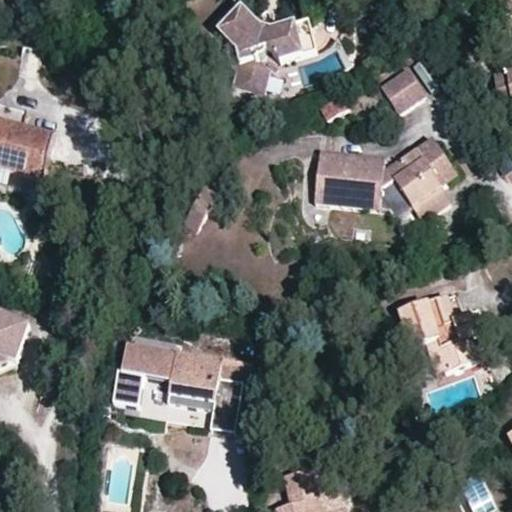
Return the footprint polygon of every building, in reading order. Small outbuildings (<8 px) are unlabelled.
[(0,0),(0,15),(15,16),(17,12),(28,11),(26,0),(0,0)] [(37,17),(34,0),(26,0),(28,11),(17,12),(15,16),(37,17)] [(259,30),(245,15),(222,37),(235,52),(242,68),(235,89),(267,97),(273,76),(262,62),(271,55),(285,66),(320,56),(312,25),(277,34),(259,30)] [(384,92),(402,118),(428,100),(411,74),(384,92)] [(511,82),(493,87),(499,114),(511,111),(511,82)] [(323,111),(329,123),(351,112),(345,99),(323,111)] [(0,109),(0,127),(24,134),(29,117),(0,109)] [(511,118),(511,111),(499,114),(501,122),(511,118)] [(55,142),(24,134),(0,127),(0,174),(44,185),(55,142)] [(412,176),(398,185),(416,213),(445,192),(461,181),(436,144),(404,163),(412,176)] [(375,170),(362,172),(363,179),(376,177),(375,170)] [(376,183),(376,177),(363,179),(362,172),(311,180),(318,229),(332,227),(332,221),(368,216),(368,211),(380,209),(376,183)] [(398,185),(376,183),(380,209),(368,211),(368,216),(332,221),(332,227),(416,213),(398,185)] [(206,188),(184,224),(197,231),(219,196),(206,188)] [(454,205),(445,192),(416,213),(425,226),(454,205)] [(413,353),(428,347),(436,345),(446,376),(480,364),(474,344),(483,340),(474,317),(464,320),(456,298),(402,316),(413,353)] [(0,357),(7,360),(16,362),(29,328),(0,317),(0,357)] [(438,378),(446,376),(436,345),(428,347),(438,378)] [(132,349),(127,378),(172,386),(170,401),(169,406),(217,413),(218,405),(242,409),(249,366),(132,349)] [(125,393),(170,401),(172,386),(127,378),(125,393)] [(349,511),(339,467),(287,480),(293,509),(282,511),(349,511)] [(0,506),(9,482),(0,479),(0,506)]
